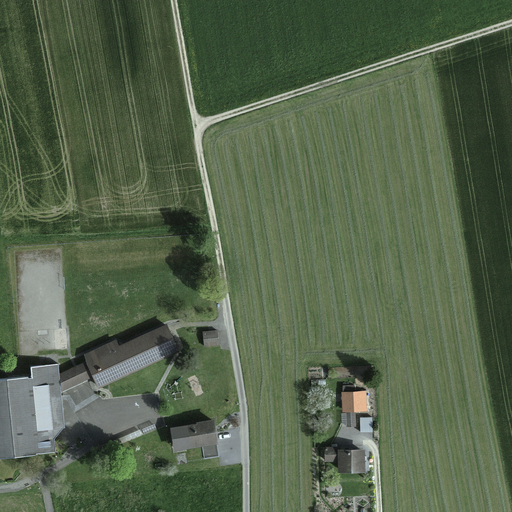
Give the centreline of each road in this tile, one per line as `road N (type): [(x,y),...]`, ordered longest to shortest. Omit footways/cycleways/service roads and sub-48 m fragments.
road 1 (track): [(195,127),(511,24)]
road 2 (track): [(195,127),(172,0)]
